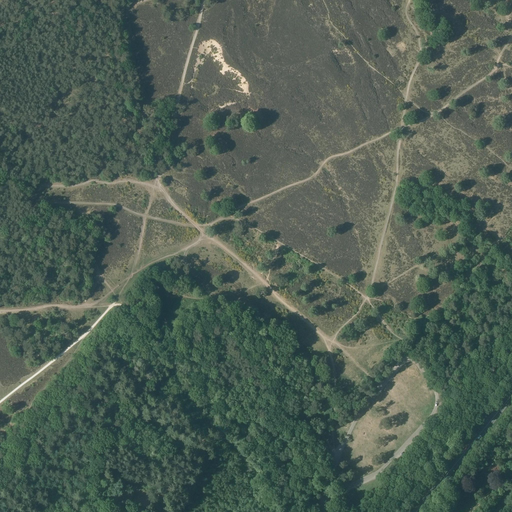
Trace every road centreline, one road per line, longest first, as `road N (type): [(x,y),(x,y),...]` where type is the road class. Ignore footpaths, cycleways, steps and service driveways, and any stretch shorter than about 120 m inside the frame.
road 1 (unclassified): [(322,498),(386,466),(438,407),(438,390),(410,355),(354,421),(337,458)]
road 2 (primary): [(416,511),(511,394)]
road 3 (track): [(145,0),(0,22)]
